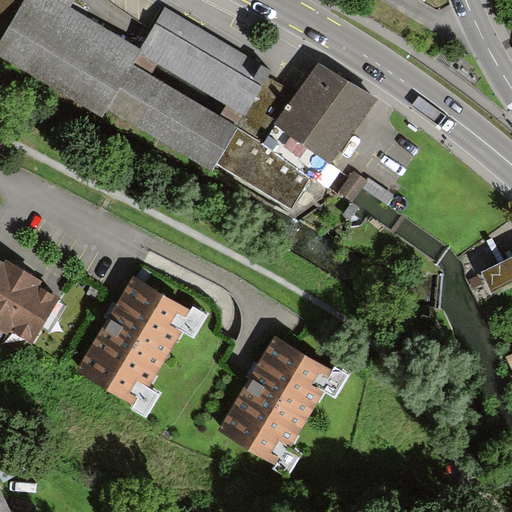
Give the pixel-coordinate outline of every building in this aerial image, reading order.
[(0,0),(0,39),(22,3),(17,0),(0,0)] [(292,209),(323,159),(275,130),(296,94),(266,76),(270,71),(166,8),(140,51),(69,8),(73,0),(23,0),(22,3),(0,39),(0,57),(102,120),(108,111),(211,174),(217,163),(292,209)] [(375,99),(317,63),(296,94),(275,130),(323,159),(331,163),(375,99)] [(362,179),(350,171),(336,192),(349,200),(352,195),(362,179)] [(511,257),(481,273),(491,292),(511,281),(511,257)] [(5,262),(0,259),(0,327),(8,332),(10,328),(33,340),(58,294),(39,284),(43,278),(7,258),(5,262)] [(206,314),(137,274),(79,373),(149,414),(161,392),(148,384),(182,328),(194,335),(206,314)] [(340,376),(270,336),(212,435),(282,476),(295,454),(282,446),(316,389),(328,397),(340,376)] [(0,511),(13,511),(0,483),(0,511)]
